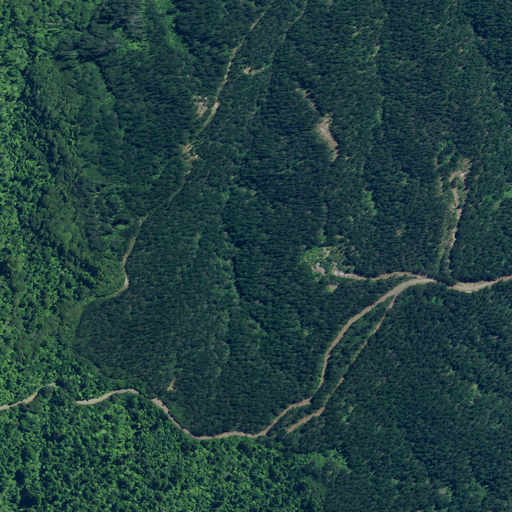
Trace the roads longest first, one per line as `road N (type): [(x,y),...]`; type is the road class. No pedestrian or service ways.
road 1 (track): [(511,274),(465,287),(406,283),(355,319),(329,348),(318,388),(271,425)]
road 2 (track): [(271,425),(202,435),(128,387),(90,400),(46,383),(0,408)]
